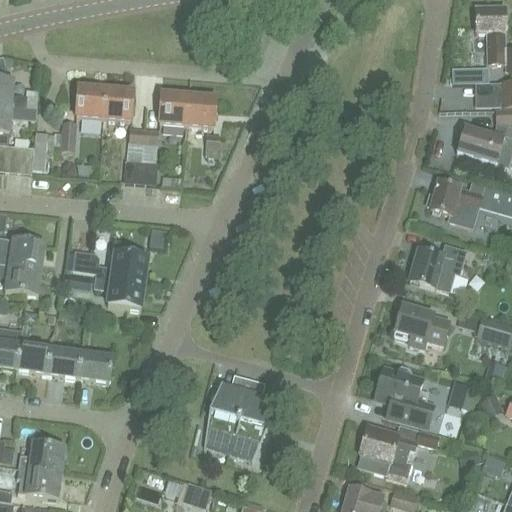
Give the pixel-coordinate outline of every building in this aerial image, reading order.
[(487,37),(488,69),(504,68),(504,76),(511,75),(511,52),(503,52),(503,37),(505,37),(504,14),(475,14),(475,38),(487,37)] [(5,70),(12,71),(12,63),(3,61),(5,70)] [(0,110),(36,114),(37,95),(25,95),(24,101),(12,100),(13,85),(0,84),(0,110)] [(511,112),(511,86),(498,86),(499,113),(511,112)] [(103,124),(105,93),(78,91),(76,122),(103,124)] [(105,93),(103,124),(130,126),(132,95),(105,93)] [(186,130),(188,100),(161,98),(159,129),(186,130)] [(188,100),(186,130),(213,132),(215,102),(188,100)] [(36,114),(0,110),(0,149),(8,151),(10,124),(36,125),(36,114)] [(463,131),(456,157),(496,169),(507,172),(511,154),(511,113),(494,115),(495,128),(496,128),(492,140),(463,131)] [(49,137),(46,176),(47,176),(48,163),(51,163),(52,149),(60,149),(59,157),(73,158),(76,128),(62,127),(61,137),(53,137),(53,138),(49,137)] [(143,135),(143,133),(129,132),(126,166),(124,166),(123,186),(139,187),(141,167),(142,147),(143,135)] [(143,135),(142,147),(157,149),(158,136),(143,135)] [(34,136),(34,143),(31,175),(46,176),(49,137),(34,136)] [(205,139),(204,161),(219,162),(220,140),(205,139)] [(21,151),(19,178),(31,179),(31,175),(34,143),(22,142),(21,151)] [(0,149),(0,176),(6,177),(9,151),(8,151),(0,149)] [(9,151),(6,177),(19,178),(21,151),(9,151)] [(155,168),(141,167),(139,187),(155,189),(157,168),(155,168)] [(170,190),(170,181),(162,180),(161,189),(170,190)] [(187,195),(190,183),(176,180),(173,191),(187,195)] [(430,211),(429,215),(448,220),(447,227),(472,234),(482,199),(437,186),(433,200),(428,199),(426,210),(430,211)] [(153,232),(151,247),(164,249),(166,234),(153,232)] [(0,269),(40,274),(44,249),(11,244),(11,245),(0,243),(0,269)] [(466,256),(444,249),(440,261),(418,254),(409,286),(433,293),(449,297),(454,279),(459,280),(460,275),(466,256)] [(64,273),(63,275),(71,276),(74,257),(66,256),(64,273)] [(94,282),(143,289),(147,263),(113,258),(112,273),(98,271),(99,264),(95,259),(74,256),(74,257),(71,276),(95,279),(94,282)] [(40,274),(0,269),(0,279),(6,281),(4,296),(37,300),(40,274)] [(92,280),(69,278),(67,291),(90,294),(92,280)] [(143,289),(94,282),(93,293),(109,295),(107,309),(140,314),(143,289)] [(402,311),(393,341),(408,346),(406,352),(423,357),(426,348),(441,352),(444,343),(449,328),(432,323),(433,320),(402,311)] [(69,316),(58,314),(57,321),(57,324),(67,325),(69,316)] [(475,343),(511,352),(511,329),(481,321),(475,343)] [(0,333),(0,372),(15,375),(19,348),(20,336),(0,333)] [(49,353),(19,348),(15,375),(46,379),(49,353)] [(80,357),(49,353),(46,379),(76,383),(80,357)] [(112,362),(80,357),(76,383),(108,388),(112,362)] [(489,364),(483,386),(499,391),(505,369),(489,364)] [(396,377),(383,373),(375,403),(398,409),(394,423),(427,433),(433,410),(424,408),(427,397),(419,395),(422,384),(409,381),(410,377),(408,374),(401,371),(397,373),(396,377)] [(222,386),(209,417),(204,452),(205,452),(205,450),(252,464),(251,465),(252,466),(266,432),(271,400),(270,403),(222,389),(223,386),(222,386)] [(459,411),(467,413),(473,391),(465,388),(459,411)] [(486,418),(501,411),(495,397),(479,404),(486,418)] [(398,441),(366,432),(358,460),(389,468),(385,482),(405,488),(411,469),(406,467),(412,446),(398,442),(398,441)] [(439,441),(419,435),(415,448),(435,454),(439,441)] [(28,473),(61,478),(65,452),(31,447),(30,462),(19,460),(17,472),(28,474),(28,473)] [(468,468),(480,465),(477,453),(465,456),(468,468)] [(28,473),(28,474),(25,499),(58,504),(61,478),(28,473)] [(182,508),(195,511),(203,511),(209,494),(188,488),(182,508)] [(370,498),(349,492),(343,511),(379,511),(382,502),(370,499),(370,498)] [(0,506),(10,508),(12,496),(0,494),(0,506)] [(388,511),(427,511),(429,506),(416,502),(394,496),(388,511)]
